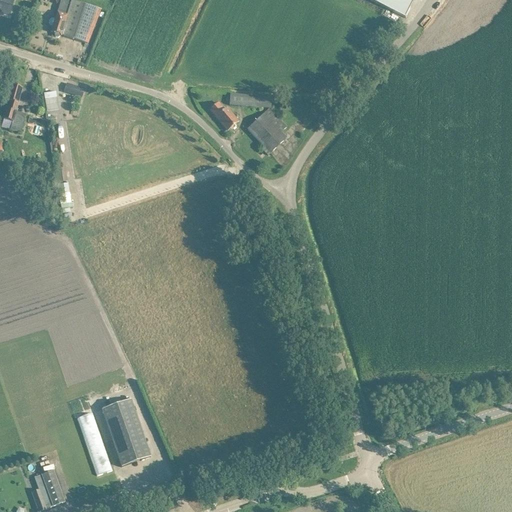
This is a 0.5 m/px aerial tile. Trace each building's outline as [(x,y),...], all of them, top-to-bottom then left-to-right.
[(14,0),(0,0),(0,15),(9,18),(14,0)] [(83,43),(84,44),(85,43),(98,9),(71,2),(65,0),(61,0),(54,24),(51,34),(55,35),(55,36),(55,37),(56,38),(58,39),(59,38),(59,37),(60,36),(61,37),(83,43)] [(415,0),(368,0),(406,19),(415,0)] [(15,113),(22,90),(12,87),(7,102),(11,103),(9,111),(6,110),(3,120),(12,123),(10,131),(20,133),(22,126),(25,115),(15,113)] [(64,88),(61,97),(79,102),(82,93),(64,88)] [(265,99),(230,97),(230,108),(264,110),(265,99)] [(44,100),(46,113),(58,111),(56,98),(44,100)] [(224,111),(218,104),(210,111),(227,132),(238,123),(226,109),(224,111)] [(287,128),(270,110),(248,131),(270,154),(286,139),(281,133),(287,128)] [(1,125),(0,129),(0,132),(7,135),(10,127),(1,125)] [(68,191),(60,190),(60,200),(68,201),(68,191)] [(131,401),(102,411),(122,468),(150,458),(131,401)] [(68,408),(50,415),(53,426),(72,420),(68,408)] [(36,478),(40,491),(47,510),(65,503),(53,471),(36,478)] [(40,511),(47,510),(40,491),(33,493),(39,511),(40,511)]
